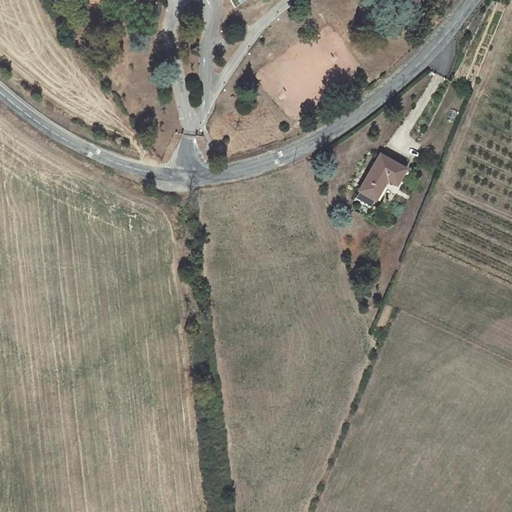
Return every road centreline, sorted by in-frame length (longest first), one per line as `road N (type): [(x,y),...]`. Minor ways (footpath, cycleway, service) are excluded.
road 1 (unclassified): [(0,90),(103,157),(184,178),(240,173),(330,134),(387,93),(473,0)]
road 2 (unknown): [(188,138),(313,0)]
